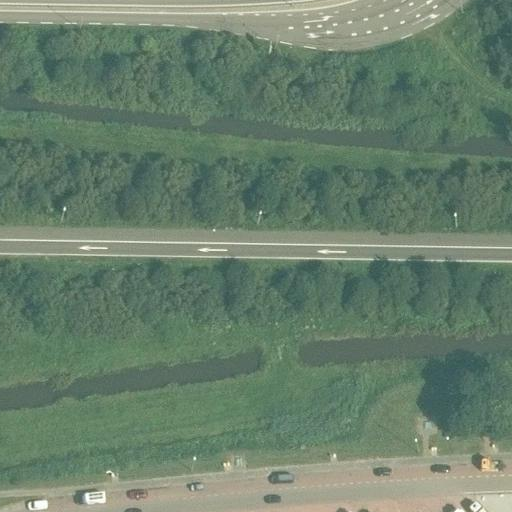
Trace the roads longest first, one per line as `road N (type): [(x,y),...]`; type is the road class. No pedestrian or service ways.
road 1 (motorway): [(511,258),(0,251)]
road 2 (secondary): [(0,18),(320,25),(369,20),(419,0)]
